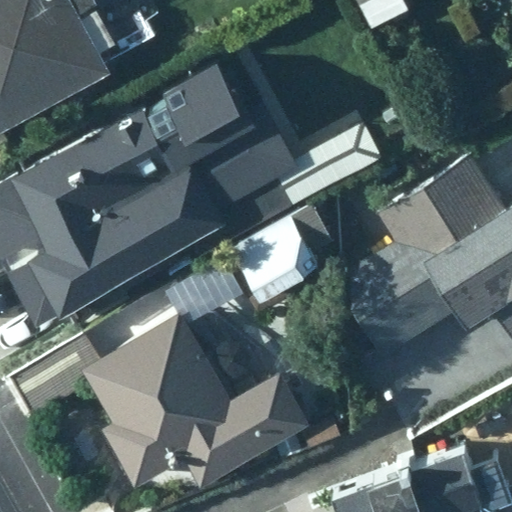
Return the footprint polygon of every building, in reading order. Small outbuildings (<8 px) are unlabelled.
[(0,0),(0,124),(107,64),(81,19),(103,7),(98,0),(0,0)] [(405,0),(349,0),(370,35),(412,10),(405,0)] [(352,153),(402,126),(364,52),(313,77),(352,153)] [(216,144),(180,78),(0,178),(0,263),(31,318),(258,192),(227,137),(216,144)] [(511,200),(501,207),(465,153),(380,207),(397,235),(354,262),(354,304),(381,344),(451,297),(464,315),(490,297),(511,327),(511,326),(511,200)] [(331,235),(309,199),(228,245),(257,294),(317,260),(310,248),(331,235)] [(229,395),(176,308),(98,351),(84,325),(5,370),(29,414),(90,382),(107,414),(96,420),(127,478),(180,450),(196,480),(308,418),(279,366),(229,395)] [(469,460),(460,439),(325,488),(333,511),(511,511),(511,478),(506,481),(494,450),(469,460)]
